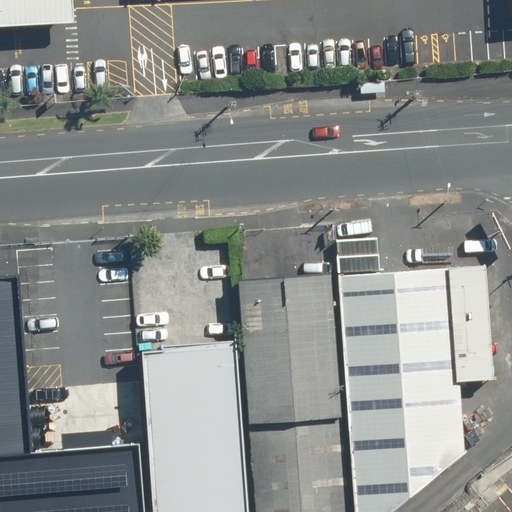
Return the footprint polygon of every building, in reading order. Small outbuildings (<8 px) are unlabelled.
[(0,0),(0,28),(78,24),(76,0),(0,0)] [(362,82),(362,92),(387,91),(386,80),(362,82)] [(505,377),(500,259),(461,260),(469,378),(505,377)] [(459,263),(346,271),(362,511),(388,511),(473,448),(469,378),(459,263)] [(362,511),(346,271),(245,276),(260,511),(362,511)] [(15,511),(0,311),(0,511),(15,511)] [(234,511),(223,330),(185,332),(132,336),(143,511),(234,511)] [(118,399),(53,404),(60,504),(126,499),(118,399)]
